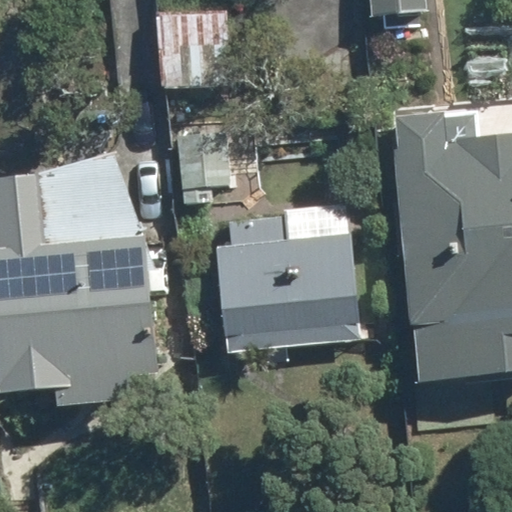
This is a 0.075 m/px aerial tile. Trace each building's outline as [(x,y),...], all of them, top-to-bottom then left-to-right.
[(372,0),(375,20),(434,14),(431,0),(372,0)] [(229,11),(167,12),(168,92),(230,91),(229,11)] [(446,113),(393,118),(423,387),(511,377),(511,133),(449,140),(446,113)] [(286,241),(214,248),(224,356),(365,341),(349,203),(283,209),(286,241)] [(0,248),(0,370),(3,398),(57,393),(59,410),(163,399),(145,235),(0,248)]
